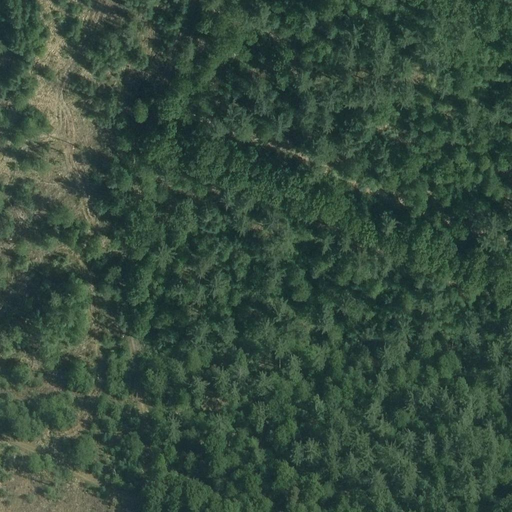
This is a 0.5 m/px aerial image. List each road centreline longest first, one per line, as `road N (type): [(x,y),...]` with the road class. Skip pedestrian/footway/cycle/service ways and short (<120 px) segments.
road 1 (track): [(192,0),(150,117),(128,223),(152,429),(147,499)]
road 2 (track): [(0,424),(147,499)]
